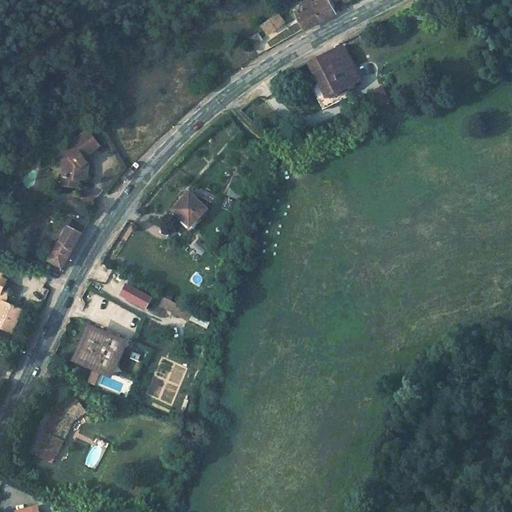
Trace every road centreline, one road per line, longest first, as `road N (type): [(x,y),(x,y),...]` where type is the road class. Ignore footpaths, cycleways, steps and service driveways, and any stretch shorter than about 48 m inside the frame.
road 1 (secondary): [(0,439),(120,205),(192,124),(283,56),(385,0)]
road 2 (track): [(0,82),(105,22),(170,0)]
